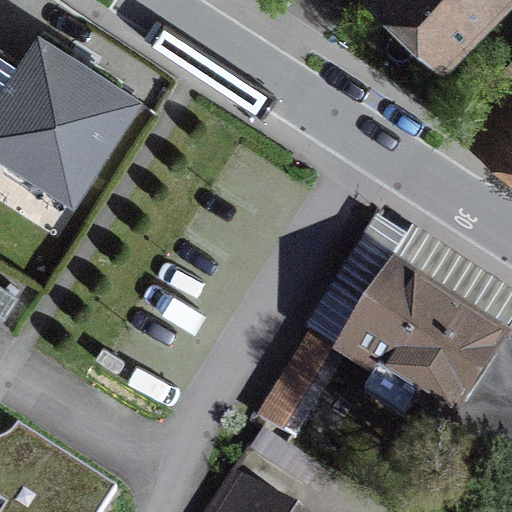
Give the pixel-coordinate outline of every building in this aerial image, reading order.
[(511,10),(511,0),(361,0),(447,80),(511,10)] [(134,95),(40,38),(22,68),(0,54),(0,158),(69,201),(134,95)] [(511,63),(505,73),(511,77),(511,144),(499,162),(511,171),(511,63)] [(511,327),(511,313),(398,242),(337,338),(457,414),(511,327)] [(18,293),(0,280),(0,313),(3,316),(18,293)] [(0,511),(103,511),(119,487),(23,430),(12,439),(0,439),(0,511)] [(321,511),(233,462),(202,511),(321,511)]
